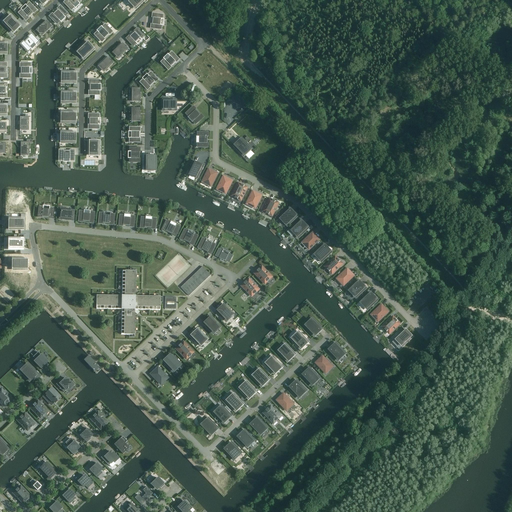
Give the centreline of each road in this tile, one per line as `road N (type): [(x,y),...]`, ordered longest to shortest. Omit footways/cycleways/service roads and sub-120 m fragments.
road 1 (residential): [(465,307),(206,45)]
road 2 (residential): [(180,68),(215,104),(216,161),(292,199),(411,320)]
road 3 (residential): [(131,376),(233,275),(157,237),(29,226)]
road 4 (unclassified): [(296,511),(390,411),(465,307)]
road 5 (residential): [(157,0),(81,70),(80,153)]
road 6 (residential): [(204,455),(327,337)]
road 7 (residential): [(13,139),(16,38),(57,0)]
road 8 (unknown): [(122,366),(220,268)]
road 9 (residential): [(131,376),(45,287)]
road 10 (residential): [(29,511),(118,427)]
